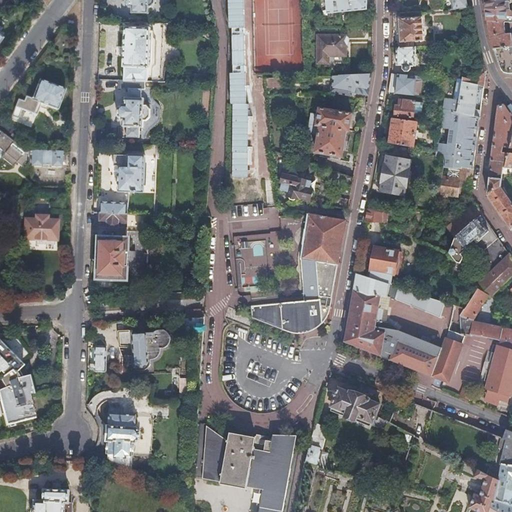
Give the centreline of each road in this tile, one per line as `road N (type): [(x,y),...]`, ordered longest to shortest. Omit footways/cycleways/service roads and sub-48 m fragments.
road 1 (residential): [(382,0),(380,69),(328,352)]
road 2 (residential): [(89,0),(72,311)]
road 3 (residential): [(72,311),(70,437),(0,454)]
road 4 (residential): [(328,352),(511,426)]
road 5 (residential): [(304,422),(239,413),(224,403),(214,381),(218,308)]
road 6 (residential): [(500,86),(478,182),(483,204),(511,244)]
